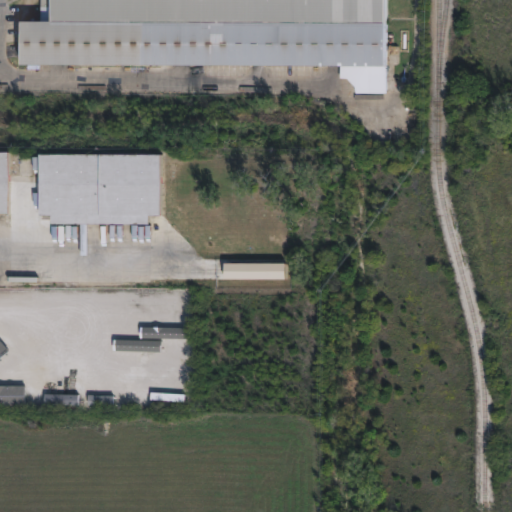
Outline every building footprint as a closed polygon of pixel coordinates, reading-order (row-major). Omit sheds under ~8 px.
[(390,0),(390,64),(387,64),(22,64),(23,21),(53,21),(53,7),(36,7),(36,0),(390,0)] [(0,212),(0,150),(12,151),(12,174),(11,213),(0,212)] [(151,215),(151,223),(150,223),(53,223),(53,214),(42,214),(42,176),(42,153),(164,154),(164,215),(151,215)] [(33,300),(0,299),(0,290),(33,290),(33,300)] [(85,290),(42,290),(42,301),(85,301),(85,290)] [(135,307),(134,296),(181,291),(182,303),(135,307)] [(125,307),(84,309),(83,297),(125,296),(125,307)] [(135,307),(187,308),(187,318),(134,317),(135,307)] [(189,321),(188,331),(140,328),(141,318),(189,321)] [(21,362),(10,330),(0,333),(0,358),(3,368),(21,362)] [(194,335),(193,345),(146,341),(147,331),(194,335)] [(128,332),(92,332),(92,351),(128,351),(128,332)] [(178,347),(177,365),(147,363),(148,346),(178,347)] [(191,367),(190,385),(185,385),(184,396),(136,392),(137,380),(143,381),(144,365),(191,367)] [(133,372),(131,383),(85,379),(86,368),(133,372)] [(0,385),(9,385),(9,406),(0,406),(0,385)] [(83,395),(82,405),(47,404),(48,394),(83,395)] [(117,396),(117,406),(91,405),(91,395),(97,395),(97,396),(117,396)]
